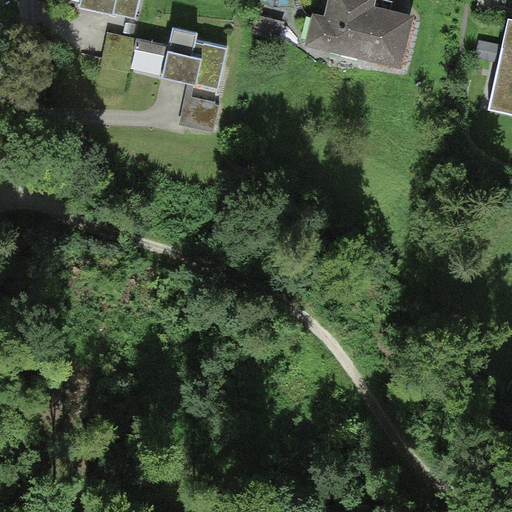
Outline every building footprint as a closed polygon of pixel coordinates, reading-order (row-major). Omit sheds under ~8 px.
[(83,0),(82,7),(138,19),(141,0),(83,0)] [(328,0),(324,16),(314,13),(306,45),(400,67),(412,17),(373,8),(375,0),(328,0)] [(285,23),(258,16),(254,31),(281,38),(285,23)] [(511,24),(506,23),(488,109),(511,114),(511,24)] [(169,42),(110,31),(103,67),(221,90),(229,48),(197,42),(199,31),(172,26),(169,42)] [(213,105),(181,98),(176,125),(207,131),(213,105)]
